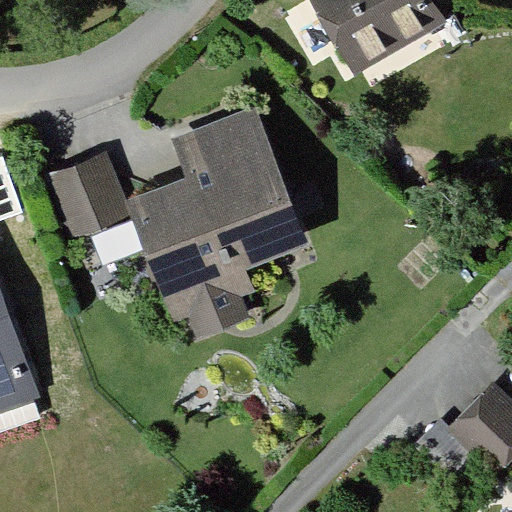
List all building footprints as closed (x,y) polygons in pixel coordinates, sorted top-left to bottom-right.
[(438,0),(321,0),(351,61),(446,15),(438,0)] [(183,166),(129,184),(173,312),(194,312),(202,334),(261,313),(244,267),(321,240),(269,91),(169,126),(183,166)] [(0,397),(43,385),(0,236),(0,397)] [(494,466),(511,450),(511,381),(504,372),(452,417),(494,466)] [(511,511),(511,499),(496,499),(495,511),(511,511)]
